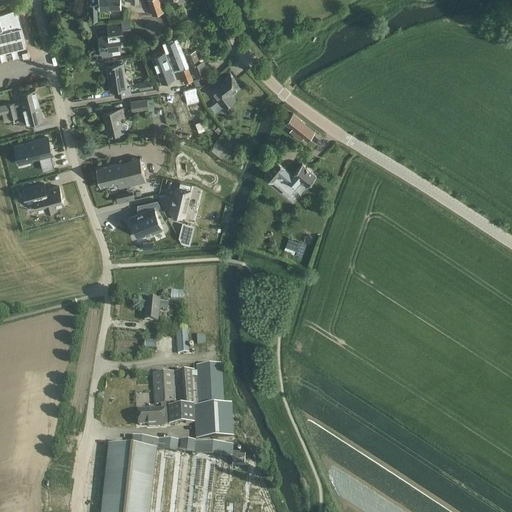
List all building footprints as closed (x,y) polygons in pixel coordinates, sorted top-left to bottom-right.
[(110,9),(109,0),(98,0),(99,9),(110,9)] [(109,0),(110,9),(121,8),(120,0),(109,0)] [(153,15),(163,12),(158,0),(148,0),(147,0),(153,15)] [(171,5),(165,7),(169,16),(175,14),(171,5)] [(0,53),(26,47),(21,27),(20,28),(18,19),(19,18),(18,9),(0,15),(0,53)] [(109,36),(99,37),(101,51),(102,51),(102,57),(112,56),(113,56),(113,55),(112,50),(120,49),(122,49),(121,47),(121,40),(123,40),(122,32),(132,31),(130,19),(121,20),(121,24),(120,24),(110,26),(111,33),(108,33),(109,36)] [(184,64),(175,41),(167,44),(175,67),(184,64)] [(187,54),(192,65),(196,78),(208,73),(206,67),(202,68),(195,51),(187,54)] [(123,63),(107,66),(111,91),(114,90),(115,96),(130,94),(129,87),(127,88),(123,63)] [(180,70),(185,83),(192,80),(188,68),(180,70)] [(229,76),(213,91),(227,108),(237,100),(233,95),(241,88),(229,76)] [(140,90),(153,88),(152,81),(139,83),(140,90)] [(0,108),(2,113),(8,112),(15,110),(24,108),(39,104),(36,90),(29,91),(29,90),(27,91),(27,92),(20,93),(22,103),(15,105),(14,103),(6,105),(7,106),(0,108)] [(133,111),(148,109),(148,114),(154,113),(153,99),(131,102),(133,111)] [(192,100),(186,102),(194,121),(200,119),(192,100)] [(39,104),(24,108),(27,123),(43,120),(39,104)] [(125,118),(125,117),(123,109),(103,114),(108,136),(123,132),(119,119),(125,118)] [(15,110),(8,112),(10,119),(17,118),(15,110)] [(293,114),(285,123),(293,128),(290,131),(301,140),(303,137),(308,140),(315,131),(293,114)] [(201,122),(195,124),(199,133),(205,131),(201,122)] [(51,139),(15,149),(20,167),(45,160),(46,166),(57,163),(55,157),(56,157),(51,139)] [(226,148),(217,142),(211,150),(220,156),(226,148)] [(101,187),(111,184),(112,187),(113,186),(114,194),(120,193),(120,191),(123,190),(122,188),(146,182),(140,159),(96,169),(101,187)] [(271,168),(264,176),(273,183),(276,179),(280,182),(278,185),(289,193),(297,184),(300,180),(307,186),(316,176),(302,164),(292,176),(284,169),(286,168),(277,161),(271,168)] [(175,187),(169,210),(173,211),(171,218),(184,221),(186,214),(192,185),(180,183),(179,188),(175,187)] [(43,185),(24,190),(27,202),(36,200),(38,210),(47,208),(47,210),(55,208),(55,206),(63,204),(59,188),(45,191),(43,185)] [(140,215),(126,219),(135,245),(146,241),(149,240),(150,240),(152,240),(164,235),(166,234),(157,213),(163,211),(158,203),(156,203),(137,205),(137,206),(140,215)] [(34,237),(47,233),(42,219),(30,223),(34,237)] [(193,233),(181,230),(179,238),(182,242),(190,244),(193,233)] [(39,258),(90,245),(87,236),(63,242),(60,233),(34,240),(39,258)] [(290,234),(287,243),(286,249),(295,253),(298,247),(299,242),(298,242),(299,238),(290,234)] [(247,236),(245,243),(252,245),(255,239),(247,236)] [(150,254),(137,253),(137,260),(149,261),(150,254)] [(172,290),(171,298),(183,299),(184,291),(172,290)] [(161,301),(156,301),(147,300),(144,320),(159,322),(160,309),(167,310),(168,304),(161,303),(161,301)] [(189,353),(188,328),(176,329),(177,354),(189,353)] [(158,341),(145,340),(145,348),(157,349),(158,341)] [(149,410),(139,410),(139,425),(149,425),(149,427),(159,426),(164,426),(164,424),(171,424),(195,423),(196,434),(197,434),(197,438),(222,437),(234,436),(233,404),(224,405),(222,365),(196,367),(197,371),(197,374),(194,374),(194,371),(154,374),(155,405),(162,405),(162,409),(149,410)] [(109,445),(101,511),(244,511),(247,485),(249,465),(244,465),(245,455),(233,453),(234,447),(184,441),(133,436),(133,442),(125,441),(125,447),(109,445)] [(60,446),(59,453),(66,454),(67,447),(60,446)]
